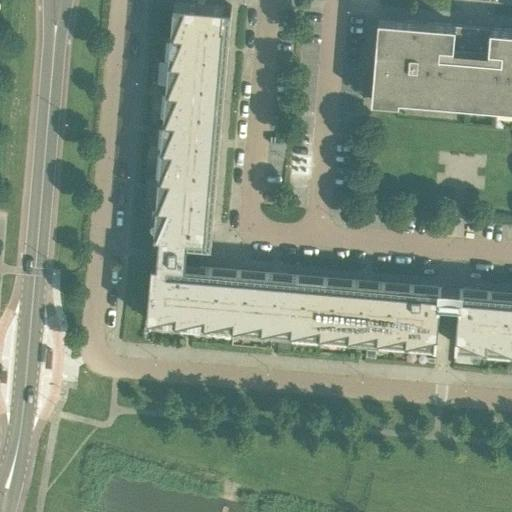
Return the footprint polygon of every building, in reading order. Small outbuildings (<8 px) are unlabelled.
[(201,237),(212,237),(231,5),(174,0),(171,34),(169,36),(167,38),(166,41),(166,43),(165,46),(166,49),(167,50),(168,52),(169,54),(163,121),(162,123),(160,125),(159,128),(158,130),(158,132),(159,136),(160,138),(162,141),(156,207),(153,210),(152,212),(151,214),(151,217),(151,220),(151,222),(152,224),(154,227),(154,233),(159,233),(157,261),(199,264),(201,237)] [(455,24),(378,18),(371,99),(399,101),(399,97),(511,106),(511,29),(490,27),(489,33),(455,30),(455,24)] [(441,285),(199,264),(157,261),(151,260),(146,318),(181,321),(182,323),(184,324),(186,325),(190,326),(192,326),(196,325),(198,325),(200,322),(268,328),(269,330),(271,331),(274,333),(276,333),(279,333),(282,333),(284,332),(287,330),(354,336),(356,338),(358,339),(360,340),(363,341),(365,341),(368,340),(371,339),(373,337),(436,343),(440,299),(441,285)] [(448,285),(441,285),(440,299),(447,300),(458,301),(459,286),(448,285)] [(511,290),(459,286),(458,301),(454,344),(511,348),(511,290)]
